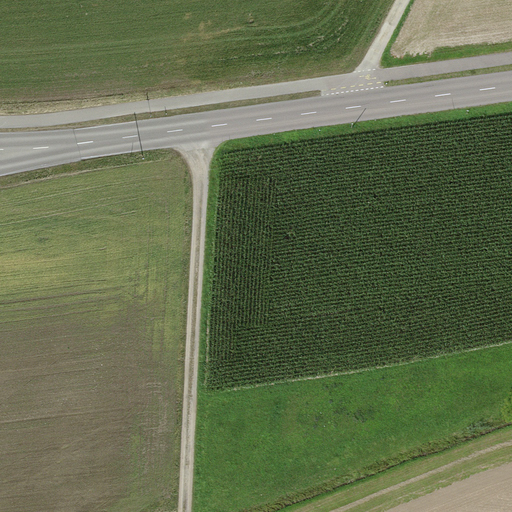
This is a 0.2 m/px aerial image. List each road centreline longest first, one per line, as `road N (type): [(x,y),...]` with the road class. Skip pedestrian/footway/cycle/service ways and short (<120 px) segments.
road 1 (tertiary): [(511,85),(0,153)]
road 2 (track): [(203,127),(183,511)]
